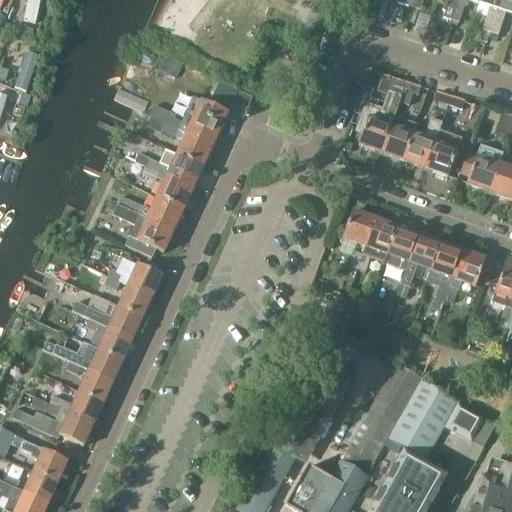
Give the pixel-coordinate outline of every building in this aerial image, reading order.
[(40,23),(44,0),(31,0),(28,21),(40,23)] [(413,0),(411,6),(422,10),(424,0),(413,0)] [(453,20),(459,0),(450,0),(445,18),(453,20)] [(480,5),(481,0),(459,0),(453,20),(461,23),(468,1),(480,5)] [(492,33),(502,0),(481,0),(480,5),(491,8),(484,30),(492,33)] [(511,15),(511,0),(502,0),(492,33),(500,35),(507,13),(511,15)] [(378,9),(374,20),(381,22),(385,11),(378,9)] [(430,35),(438,38),(442,27),(434,24),(430,35)] [(30,39),(33,32),(22,27),(19,34),(30,39)] [(492,33),(484,30),(480,41),(488,44),(492,33)] [(27,93),(39,57),(27,53),(15,89),(27,93)] [(9,72),(1,69),(0,71),(0,81),(5,83),(9,72)] [(401,98),(406,83),(384,76),(380,91),(401,98)] [(209,106),(228,114),(238,92),(219,83),(209,106)] [(419,95),(421,88),(406,83),(401,98),(403,99),(402,102),(411,105),(415,94),(419,95)] [(449,105),(452,98),(437,93),(435,100),(449,105)] [(31,97),(23,94),(19,105),(27,108),(31,97)] [(464,110),(466,102),(452,98),(449,105),(464,110)] [(225,126),(230,115),(228,114),(209,106),(194,99),(183,123),(174,119),(176,116),(155,106),(150,117),(167,124),(166,125),(179,131),(186,135),(213,147),(223,125),(225,126)] [(509,140),(511,131),(511,117),(502,114),(496,135),(509,140)] [(381,154),(392,126),(364,116),(359,131),(364,133),(359,146),(381,154)] [(426,171),(440,132),(443,124),(431,120),(424,138),(414,134),(404,162),(426,171)] [(175,139),(179,131),(166,125),(163,133),(175,139)] [(404,162),(414,134),(392,126),(381,154),(404,162)] [(448,179),(458,151),(462,140),(440,132),(426,171),(448,179)] [(203,168),(213,147),(186,135),(177,156),(203,168)] [(203,168),(177,156),(166,152),(161,164),(141,155),(137,164),(146,168),(194,189),(203,168)] [(490,194),(500,166),(478,158),(468,186),(490,194)] [(511,201),(511,170),(500,166),(490,194),(511,201)] [(185,209),(194,189),(146,168),(142,175),(164,185),(158,197),(185,209)] [(174,232),(185,209),(158,197),(151,211),(122,197),(118,206),(174,232)] [(164,253),(174,232),(118,206),(113,216),(135,227),(126,247),(152,259),(156,250),(164,253)] [(365,247),(375,220),(354,212),(344,240),(365,247)] [(384,265),(387,255),(397,228),(375,220),(365,247),(362,256),(357,271),(365,274),(370,260),(384,265)] [(398,294),(419,236),(397,228),(387,255),(401,260),(389,291),(398,294)] [(431,271),(440,243),(419,236),(398,294),(406,297),(417,266),(431,271)] [(440,314),(462,251),(440,243),(431,271),(445,276),(432,311),(440,314)] [(476,288),(486,260),(462,251),(440,314),(443,315),(447,303),(453,305),(458,292),(459,292),(462,283),(476,288)] [(357,271),(362,256),(354,253),(348,268),(357,271)] [(153,299),(163,277),(138,266),(128,288),(153,299)] [(506,333),(511,315),(511,269),(505,267),(492,304),(505,309),(500,323),(501,323),(498,330),(506,333)] [(111,270),(107,279),(120,285),(124,276),(111,270)] [(117,293),(120,285),(107,279),(104,287),(117,293)] [(143,320),(153,299),(128,288),(119,308),(143,320)] [(340,306),(344,297),(334,293),(330,302),(340,306)] [(353,311),(357,300),(347,296),(343,308),(353,311)] [(105,317),(77,304),(72,313),(109,330),(134,341),(143,320),(119,308),(119,309),(111,305),(105,317)] [(381,310),(368,305),(364,316),(378,320),(381,310)] [(511,315),(506,333),(502,343),(507,345),(511,335),(511,315)] [(419,332),(422,325),(414,322),(411,329),(419,332)] [(124,362),(134,341),(109,330),(99,352),(124,362)] [(79,358),(57,348),(47,343),(43,352),(70,364),(114,383),(124,362),(99,352),(84,345),(79,358)] [(105,403),(114,383),(70,364),(66,372),(86,380),(80,393),(105,403)] [(239,507),(236,511),(264,511),(295,459),(306,440),(342,379),(317,365),(272,447),(275,449),(257,480),(241,508),(239,507)] [(308,469),(285,509),(290,511),(347,511),(367,478),(366,477),(387,440),(420,382),(421,380),(395,365),(367,416),(354,408),(336,440),(350,449),(341,465),(331,482),(308,469)] [(420,382),(387,440),(425,462),(458,404),(420,382)] [(95,425),(105,403),(80,393),(74,407),(53,397),(50,405),(95,425)] [(95,425),(50,405),(46,414),(57,420),(56,423),(37,414),(35,419),(25,415),(21,423),(59,441),(61,436),(85,447),(95,425)] [(484,422),(458,407),(445,429),(471,444),(484,422)] [(12,419),(21,423),(25,415),(16,411),(12,419)] [(0,455),(9,435),(0,430),(0,455)] [(17,449),(21,441),(13,437),(9,446),(17,449)] [(59,483),(68,462),(25,442),(21,450),(32,456),(31,458),(39,462),(34,472),(59,483)] [(427,511),(447,477),(404,453),(370,511),(427,511)] [(511,511),(511,470),(506,485),(484,479),(474,510),(470,509),(469,511),(511,511)] [(49,505),(59,483),(34,472),(24,494),(49,505)] [(4,484),(0,482),(0,509),(5,511),(45,511),(49,505),(24,494),(17,490),(20,483),(8,477),(4,484)]
